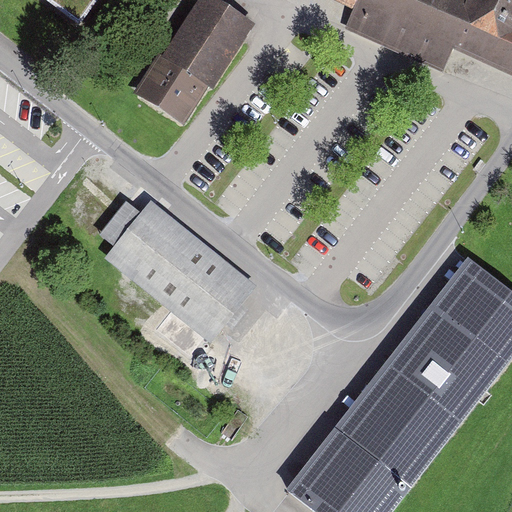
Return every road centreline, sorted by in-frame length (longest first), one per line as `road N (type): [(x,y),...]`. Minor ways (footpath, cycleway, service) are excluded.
road 1 (residential): [(0,56),(310,305),(348,320),(377,316),(511,145)]
road 2 (residential): [(254,0),(511,115)]
road 3 (track): [(0,496),(175,486),(255,468)]
road 4 (track): [(255,468),(365,322)]
